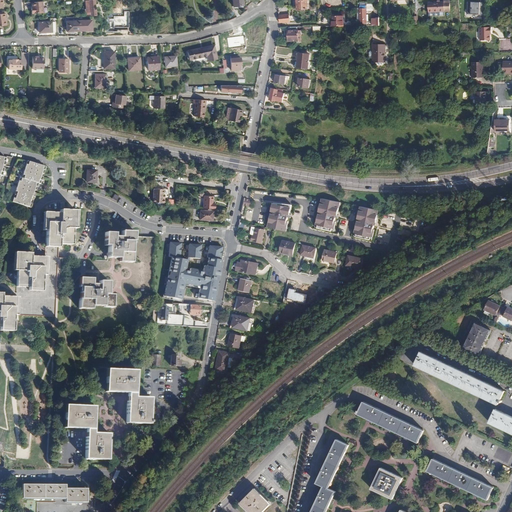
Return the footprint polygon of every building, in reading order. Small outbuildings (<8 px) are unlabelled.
[(297,0),(298,10),(308,9),(307,0),(297,0)] [(479,14),(480,2),(471,1),(471,13),(479,14)] [(42,2),(31,3),(31,9),(30,9),(31,15),(42,14),(42,2)] [(428,12),(444,12),(444,3),(444,2),(428,3),(428,12)] [(279,14),(280,22),(290,22),(290,14),(279,14)] [(333,26),(343,26),(342,17),(331,17),(331,21),(333,21),(333,26)] [(372,26),(380,25),(380,17),(372,17),(372,26)] [(91,20),(66,21),(67,30),(92,29),(91,20)] [(55,22),(38,22),(39,32),(56,31),(55,22)] [(298,27),(288,27),(288,41),(298,41),(298,27)] [(490,32),(492,32),(492,27),(480,27),(480,40),(491,40),(490,34),(490,32)] [(373,44),(373,62),(386,62),(386,44),(373,44)] [(188,53),(190,61),(207,58),(208,63),(217,61),(214,49),(201,52),(201,50),(188,53)] [(104,60),(104,68),(113,68),(113,51),(103,51),(103,60),(104,60)] [(311,55),(300,53),(298,67),(309,69),(311,55)] [(32,56),(31,68),(43,68),(43,58),(39,58),(36,58),(36,56),(32,56)] [(175,56),(163,57),(164,67),(176,66),(175,56)] [(157,57),(146,58),(147,70),(158,70),(157,57)] [(139,58),(127,59),(127,71),(140,70),(139,58)] [(230,59),(231,69),(239,68),(239,66),(240,66),(240,58),(230,59)] [(8,60),(7,69),(20,69),(20,60),(17,60),(16,59),(11,59),(11,60),(8,60)] [(68,59),(59,59),(59,72),(68,72),(68,59)] [(483,62),(473,63),(474,78),(484,78),(483,62)] [(105,87),(105,74),(95,74),(95,87),(105,87)] [(287,76),(277,75),(276,83),(286,85),(287,76)] [(310,79),(300,78),(299,86),(309,88),(310,79)] [(255,88),(242,87),(241,94),(254,95),(255,88)] [(278,90),(272,89),(270,100),(283,102),(285,93),(278,92),(278,90)] [(486,92),(476,91),(476,104),(486,104),(486,92)] [(114,94),(114,99),(113,103),(111,103),(111,106),(121,108),(122,104),(124,104),(125,96),(114,94)] [(163,109),(164,96),(154,96),(153,108),(163,109)] [(206,101),(193,100),(193,104),(195,104),(194,117),(204,117),(205,105),(206,105),(206,101)] [(233,108),(230,120),(240,123),(241,117),(242,115),(243,115),(244,111),(233,108)] [(509,120),(495,121),(495,131),(509,131),(509,120)] [(0,186),(1,187),(2,182),(0,182),(0,180),(2,180),(3,175),(2,175),(2,172),(4,172),(6,172),(7,169),(9,169),(10,164),(8,164),(8,162),(10,162),(11,157),(9,157),(10,153),(0,151),(0,186)] [(21,179),(17,190),(19,191),(18,194),(16,198),(14,197),(13,201),(31,208),(33,204),(31,204),(33,200),(34,196),(36,197),(37,193),(36,192),(36,190),(38,191),(40,187),(38,186),(40,182),(41,183),(43,184),(45,180),(46,180),(48,176),(46,175),(47,173),(49,173),(51,169),(49,169),(50,165),(35,159),(34,163),(32,162),(28,173),(30,174),(28,178),(26,177),(25,176),(23,180),(21,179)] [(98,170),(88,170),(87,182),(97,182),(98,170)] [(163,189),(153,188),(152,202),(164,203),(164,198),(163,198),(163,189)] [(203,195),(202,208),(214,209),(214,203),(212,203),(213,196),(203,195)] [(320,198),(315,227),(335,230),(339,201),(320,198)] [(270,212),(267,226),(287,230),(289,221),(286,221),(287,216),(289,216),(291,207),(272,203),(270,212),(274,212),(274,213),(270,212)] [(373,239),(378,209),(359,206),(354,236),(373,239)] [(201,210),(200,219),(213,220),(213,211),(202,210),(201,210)] [(46,215),(45,233),(46,233),(46,247),(59,248),(59,245),(71,246),(72,232),(73,232),(74,213),(60,213),(60,215),(46,215)] [(339,228),(345,229),(347,221),(341,219),(339,228)] [(262,244),(265,229),(256,227),(253,237),(252,237),(251,241),(262,244)] [(380,227),(376,242),(388,245),(391,230),(380,227)] [(404,235),(407,236),(409,232),(400,229),(396,239),(401,241),(404,235)] [(134,241),(134,231),(121,231),(121,237),(114,237),(114,234),(104,234),(104,247),(108,247),(108,260),(113,260),(113,255),(116,255),(116,260),(121,260),(121,262),(133,262),(133,253),(132,253),(132,241),(134,241)] [(296,244),(283,241),(280,253),(284,254),(284,255),(293,257),(296,244)] [(170,258),(179,259),(180,243),(168,242),(166,258),(170,258)] [(201,243),(188,243),(186,258),(200,259),(201,243)] [(185,270),(188,261),(179,259),(170,258),(164,296),(181,299),(185,284),(199,288),(197,298),(213,302),(223,246),(208,245),(206,260),(205,265),(201,265),(201,272),(198,271),(197,274),(195,269),(189,268),(189,270),(185,270)] [(316,247),(303,245),(301,254),(314,257),(316,247)] [(337,252),(325,249),(323,259),(335,262),(337,252)] [(17,253),(16,271),(17,272),(17,285),(29,285),(29,289),(42,289),(42,276),(44,275),(44,258),(31,257),(31,254),(17,253)] [(361,268),(363,257),(348,254),(346,265),(361,268)] [(238,263),(236,270),(257,274),(259,264),(250,262),(250,263),(248,263),(248,261),(242,260),(241,263),(238,263)] [(78,277),(76,291),(78,291),(78,294),(104,296),(104,293),(104,287),(107,287),(108,282),(100,281),(99,284),(93,284),(93,278),(78,277)] [(243,279),(240,291),(251,293),(253,281),(250,281),(247,280),(243,279)] [(302,306),(304,295),(298,293),(298,295),(295,294),(295,293),(290,291),(287,303),(302,306)] [(0,293),(0,325),(1,326),(1,329),(13,329),(13,315),(15,316),(15,297),(2,297),(2,293),(0,293)] [(104,296),(103,306),(112,307),(113,294),(104,293),(104,296)] [(79,299),(79,308),(91,309),(93,305),(103,306),(104,296),(78,294),(79,299)] [(255,301),(241,298),(238,310),(252,313),(255,301)] [(489,302),(486,310),(501,316),(502,315),(505,308),(491,301),(489,302)] [(158,303),(156,324),(188,326),(189,323),(183,323),(183,321),(182,321),(182,318),(186,318),(186,316),(174,315),(174,317),(176,317),(176,321),(172,320),(174,305),(158,303)] [(190,305),(189,315),(199,315),(200,306),(190,305)] [(505,308),(502,315),(511,319),(511,308),(510,308),(506,306),(505,308)] [(248,331),(251,319),(237,316),(234,328),(248,331)] [(492,328),(477,321),(475,325),(476,326),(473,332),(472,331),(470,337),(471,337),(468,344),(467,343),(465,347),(480,354),(492,328)] [(239,348),(241,336),(231,334),(229,346),(239,348)] [(227,372),(230,354),(220,352),(217,370),(227,372)] [(422,352),(415,365),(498,404),(504,391),(422,352)] [(160,366),(160,356),(152,356),(152,366),(160,366)] [(178,356),(171,356),(171,366),(180,366),(181,361),(178,361),(178,356)] [(106,370),(106,392),(135,393),(135,370),(107,369),(106,369),(106,370)] [(151,397),(128,397),(127,423),(150,424),(159,425),(159,411),(157,411),(156,415),(150,415),(151,397)] [(423,429),(362,401),(356,413),(367,419),(373,421),(386,427),(391,430),(405,437),(409,438),(417,442),(423,429)] [(65,428),(87,429),(87,422),(95,422),(95,406),(66,405),(65,428)] [(511,432),(511,416),(496,409),(489,422),(511,432)] [(109,460),(110,434),(94,433),(94,438),(87,437),(86,459),(109,460)] [(343,454),(347,444),(335,438),(314,482),(321,485),(308,511),(323,511),(329,502),(331,497),(334,491),(327,488),(331,478),(334,473),(340,459),(343,454)] [(473,492),(487,499),(493,487),(434,459),(432,458),(426,470),(437,475),(442,477),(456,484),(461,487),(473,492)] [(397,485),(401,477),(396,475),(388,471),(379,466),(374,476),(369,487),(391,498),(395,490),(397,485)] [(66,485),(24,485),(23,498),(46,498),(65,499),(65,502),(87,503),(87,499),(87,489),(66,489),(66,485)] [(264,511),(271,506),(255,490),(241,504),(249,511),(264,511)]
